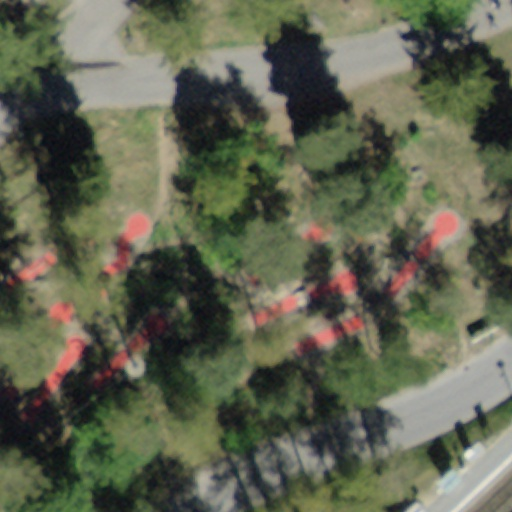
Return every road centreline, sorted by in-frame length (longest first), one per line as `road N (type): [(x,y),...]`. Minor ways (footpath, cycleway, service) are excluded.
road 1 (residential): [(26,114),(381,47),(511,0)]
road 2 (residential): [(184,511),(443,400),(511,361)]
road 3 (residential): [(89,0),(70,21),(26,114)]
